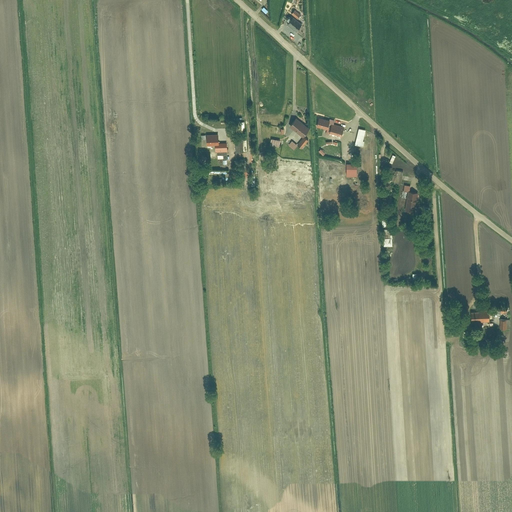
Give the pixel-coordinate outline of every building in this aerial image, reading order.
[(297,19),(300,15),(295,10),(291,14),(297,19)] [(301,24),(293,18),(288,25),(296,31),(301,24)] [(319,118),(316,126),(327,129),(329,120),(319,118)] [(308,129),(296,119),(290,126),(302,137),(308,129)] [(332,124),(333,124),(334,120),(329,119),(329,120),(327,129),(326,133),(329,134),(329,133),(332,124)] [(332,124),(329,133),(341,136),(343,127),(333,124),(332,124)] [(359,129),(355,145),(363,147),(364,142),(362,141),(365,130),(359,129)] [(217,135),(207,135),(208,145),(216,145),(218,145),(218,144),(217,135)] [(308,140),(304,137),(297,145),(302,148),(308,140)] [(288,145),(294,149),(297,145),(292,141),(288,145)] [(226,143),(218,144),(218,145),(216,145),(216,151),(218,151),(226,151),(226,143)] [(227,159),(226,151),(218,151),(218,158),(223,158),(223,159),(227,159)] [(356,163),(347,163),(346,176),(356,177),(356,172),(356,165),(356,163)] [(414,212),(417,193),(409,192),(407,191),(406,200),(404,210),(414,212)] [(383,246),(392,246),(392,229),(383,229),(383,246)] [(489,321),(488,310),(480,311),(480,312),(472,312),(472,321),(480,321),(480,322),(489,321)] [(509,320),(500,320),(500,328),(509,328),(509,320)]
